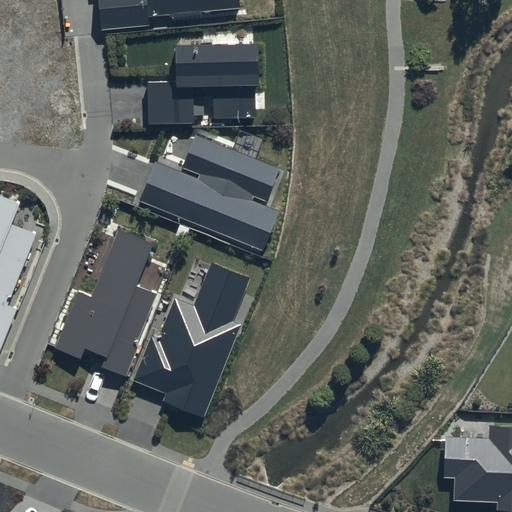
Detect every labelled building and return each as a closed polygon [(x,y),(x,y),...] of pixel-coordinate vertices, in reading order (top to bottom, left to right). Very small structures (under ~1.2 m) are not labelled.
[(98,0),(101,28),(247,12),(246,0),(98,0)] [(259,43),(176,46),(178,79),(144,80),(146,128),(197,126),(196,96),(215,96),(216,117),(262,116),(259,43)] [(154,162),(138,199),(265,251),(281,212),(263,204),(277,169),(197,136),(181,174),(154,162)] [(0,326),(38,230),(15,221),(23,200),(0,190),(0,326)] [(55,354),(123,381),(158,292),(137,284),(154,242),(118,228),(92,293),(80,289),(55,354)] [(135,394),(201,420),(256,282),(213,265),(195,308),(173,299),(135,394)] [(454,478),(451,503),(511,505),(511,435),(490,434),(490,445),(444,443),(443,477),(454,478)]
